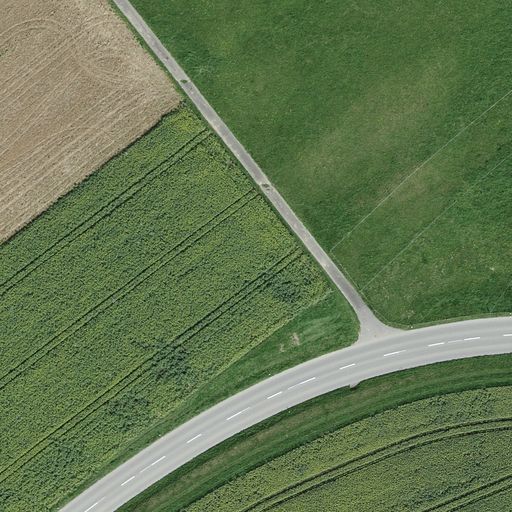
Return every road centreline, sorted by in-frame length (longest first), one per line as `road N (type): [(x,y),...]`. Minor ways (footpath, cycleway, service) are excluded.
road 1 (secondary): [(84,511),(200,434),(310,378),(387,354),(511,334)]
road 2 (track): [(387,354),(355,301),(121,0)]
